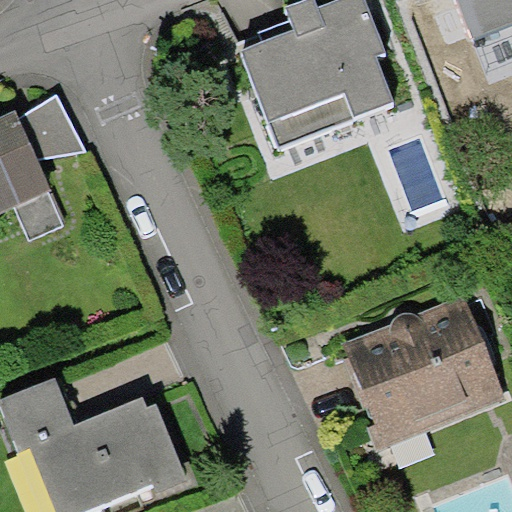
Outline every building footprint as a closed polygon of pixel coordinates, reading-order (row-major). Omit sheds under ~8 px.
[(303,37),(253,57),(291,152),(366,122),(403,106),(386,64),(399,59),(374,0),(372,0),(330,18),(328,0),(327,0),(294,14),(303,37)] [(511,0),(463,0),(480,46),(511,34),(511,0)] [(21,108),(0,117),(0,220),(14,214),(31,252),(78,230),(21,108)] [(467,296),(347,344),(389,448),(509,400),(467,296)] [(63,382),(0,407),(0,413),(39,511),(121,511),(192,484),(161,406),(85,436),(63,382)]
